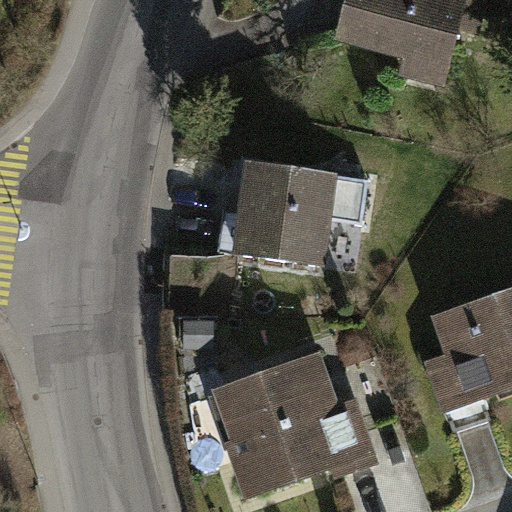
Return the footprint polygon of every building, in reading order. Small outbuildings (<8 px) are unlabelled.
[(469,0),(358,0),(346,51),(451,77),(469,0)] [(345,188),(252,175),(239,267),(332,280),(345,188)] [(511,303),(448,321),(471,406),(511,394),(511,303)] [(210,349),(210,324),(186,324),(186,349),(210,349)] [(327,360),(216,397),(249,498),(361,461),(327,360)]
